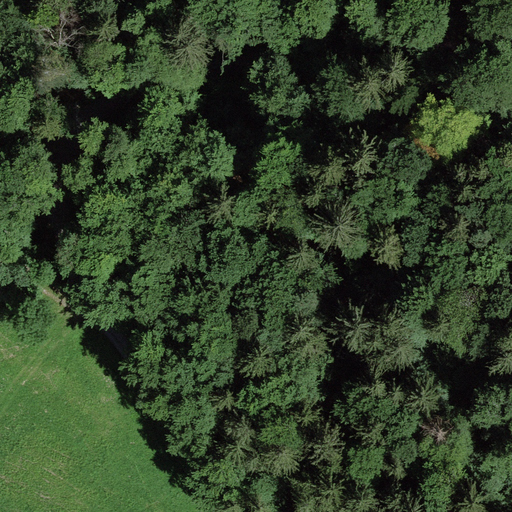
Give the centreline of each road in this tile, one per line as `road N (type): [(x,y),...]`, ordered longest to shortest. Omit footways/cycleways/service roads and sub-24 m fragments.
road 1 (track): [(53,159),(85,113),(175,73),(299,53),(511,43)]
road 2 (track): [(185,432),(100,325),(67,266),(53,159)]
